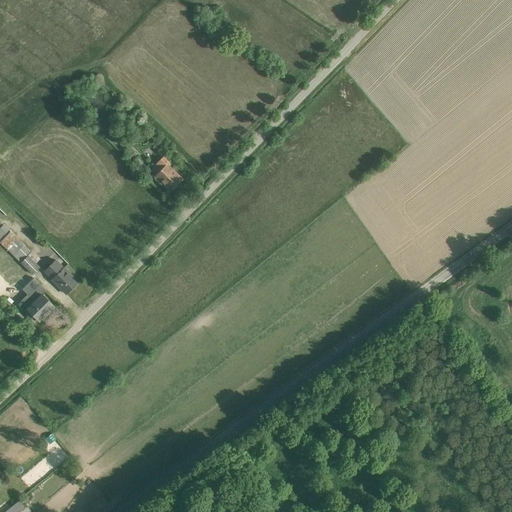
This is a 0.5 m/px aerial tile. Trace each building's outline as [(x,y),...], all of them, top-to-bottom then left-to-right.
[(133,163),(139,169),(144,164),(137,158),(136,156),(137,154),(130,148),(124,153),(131,160),(133,163)] [(164,157),(150,170),(156,175),(154,177),(170,192),(183,179),(168,164),(169,163),(164,157)] [(0,275),(11,286),(17,279),(25,286),(25,287),(23,290),(28,294),(35,301),(28,308),(27,309),(29,310),(25,314),(34,323),(38,320),(39,321),(54,307),(42,294),(46,290),(26,270),(20,264),(10,253),(0,243),(0,275)] [(21,263),(20,264),(32,275),(40,267),(36,264),(28,255),(21,263)] [(52,280),(66,294),(78,282),(65,268),(64,268),(56,259),(44,272),(52,280)] [(31,511),(21,500),(6,511),(31,511)]
